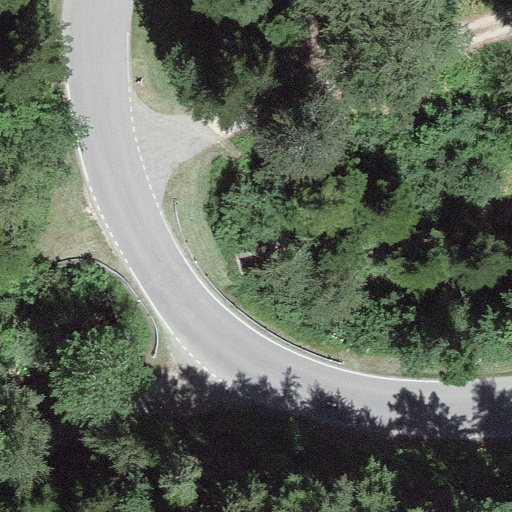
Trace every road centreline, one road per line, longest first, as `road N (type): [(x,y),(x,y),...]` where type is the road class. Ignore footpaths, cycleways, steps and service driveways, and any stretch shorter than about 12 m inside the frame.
road 1 (tertiary): [(98,0),(98,74),(112,156),(155,262),(196,322),(223,349),(313,396),(445,415),(511,414)]
road 2 (track): [(112,156),(511,20)]
road 3 (track): [(223,349),(146,393),(0,439)]
